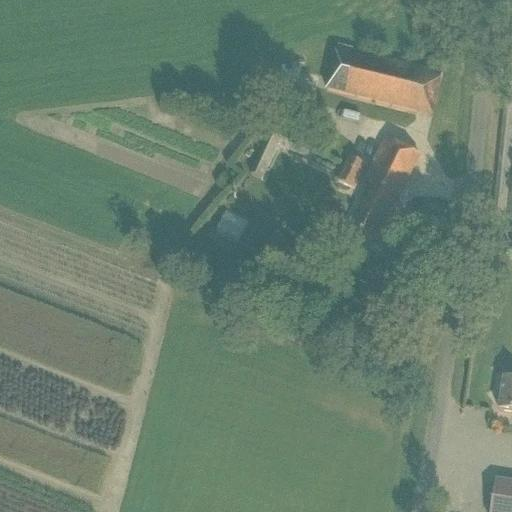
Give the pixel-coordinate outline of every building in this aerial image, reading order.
[(442,75),(422,71),(338,51),(328,93),(416,114),(419,102),(435,105),(442,75)] [(305,161),(309,153),(314,139),(296,131),(292,139),(270,130),(250,177),(263,182),(277,149),(305,161)] [(349,231),(356,235),(374,245),(420,158),(402,149),(386,140),(364,182),(372,187),(349,231)] [(366,168),(349,160),(337,183),(354,191),(366,168)] [(348,308),(380,315),(399,321),(405,299),(395,296),(396,293),(380,289),(379,293),(368,289),(368,286),(356,283),(348,308)] [(313,284),(302,313),(336,328),(348,299),(313,284)] [(511,382),(504,381),(499,412),(511,414),(511,382)] [(511,511),(511,485),(496,483),(491,511),(511,511)]
